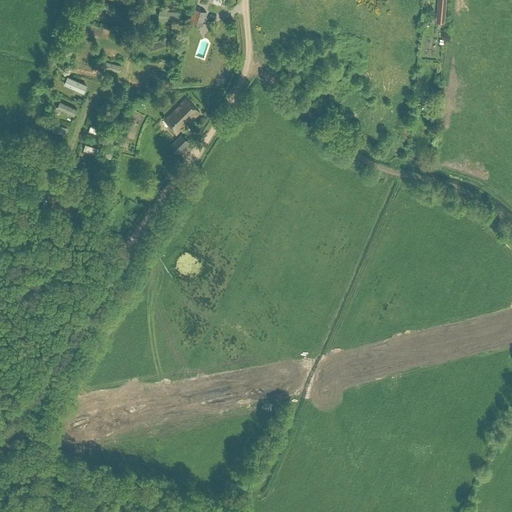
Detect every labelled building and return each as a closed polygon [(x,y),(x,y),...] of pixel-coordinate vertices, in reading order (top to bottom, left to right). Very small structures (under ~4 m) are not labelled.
[(445,0),(437,0),(436,21),(444,22),(445,0)] [(191,22),(202,25),(206,11),(195,8),(191,22)] [(109,21),(112,16),(98,11),(96,17),(109,21)] [(101,37),(103,31),(90,28),(88,33),(101,37)] [(150,51),(164,45),(162,40),(148,46),(150,51)] [(94,56),(95,50),(81,46),(79,53),(94,56)] [(120,72),(122,65),(104,61),(102,67),(120,72)] [(154,80),(156,74),(142,70),(140,76),(154,80)] [(79,89),(83,83),(72,76),(68,82),(79,89)] [(134,101),(136,94),(130,92),(128,99),(134,101)] [(150,105),(152,100),(138,95),(136,100),(150,105)] [(194,120),(201,114),(188,98),(180,105),(180,106),(165,119),(170,125),(169,126),(175,134),(187,122),(185,119),(190,116),(194,120)] [(431,100),(425,104),(428,109),(434,105),(431,100)] [(74,114),(76,109),(63,103),(61,109),(74,114)] [(66,134),(68,128),(54,124),(52,130),(66,134)] [(103,134),(104,128),(90,126),(89,131),(103,134)] [(181,135),(171,146),(178,153),(188,141),(181,135)] [(97,154),(99,148),(85,144),(83,150),(97,154)]
